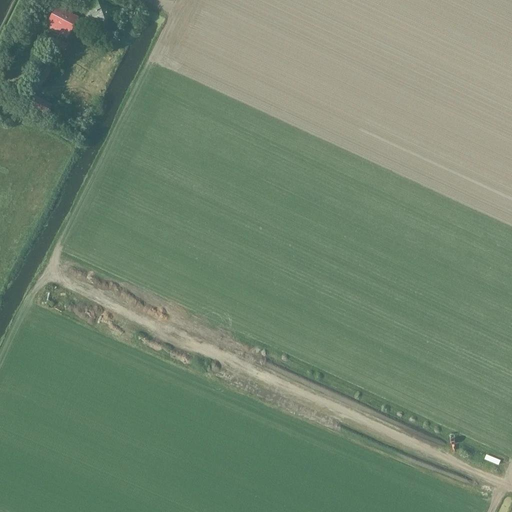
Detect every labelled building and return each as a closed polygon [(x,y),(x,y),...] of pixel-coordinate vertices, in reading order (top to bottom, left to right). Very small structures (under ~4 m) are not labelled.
[(92,4),(84,21),(109,34),(120,9),(101,0),(95,0),(93,5),(92,4)] [(47,38),(54,42),(55,39),(60,42),(62,38),(67,40),(74,27),(77,29),(81,23),(77,21),(78,18),(56,6),(44,28),(48,30),(46,33),(47,34),(47,35),(48,36),(47,38)] [(68,46),(60,42),(55,39),(54,42),(50,49),(62,56),(68,46)] [(43,63),(34,78),(45,83),(53,68),(43,63)] [(35,96),(29,106),(47,116),(52,105),(35,96)]
